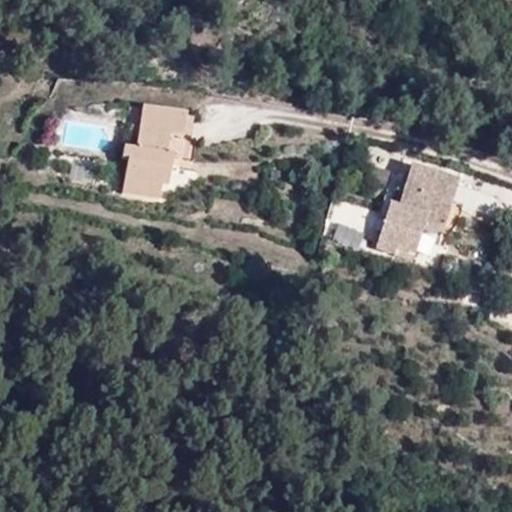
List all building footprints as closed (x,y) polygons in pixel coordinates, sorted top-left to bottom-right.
[(135,149),(141,109),(128,107),(122,147),(135,149)] [(184,116),(141,109),(135,149),(122,147),(120,159),(127,159),(122,190),(158,194),(160,184),(167,185),(171,156),(179,156),(184,116)] [(193,117),(184,116),(179,156),(187,157),(193,117)] [(439,202),(446,177),(410,165),(404,187),(397,208),(404,210),(401,220),(384,215),(374,247),(392,253),(394,244),(411,249),(419,224),(440,230),(448,204),(439,202)] [(455,180),(446,177),(439,202),(448,204),(455,180)] [(397,208),(404,187),(394,184),(384,215),(401,220),(404,210),(397,208)]
